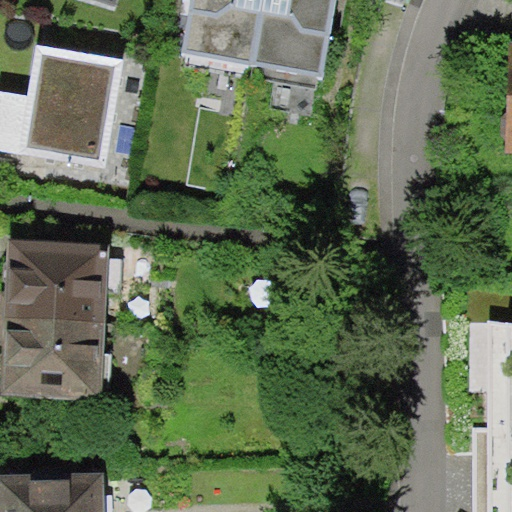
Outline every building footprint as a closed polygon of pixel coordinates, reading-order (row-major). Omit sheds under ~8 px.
[(119,0),(66,0),(65,4),(115,16),(119,0)] [(338,0),(199,0),(190,64),(326,83),(338,0)] [(124,69),(38,56),(31,102),(4,98),(0,125),(0,154),(109,171),(124,69)] [(112,256),(16,253),(10,406),(107,409),(112,256)] [(511,511),(511,323),(472,318),(475,511),(511,511)] [(111,511),(112,487),(0,487),(0,511),(111,511)]
